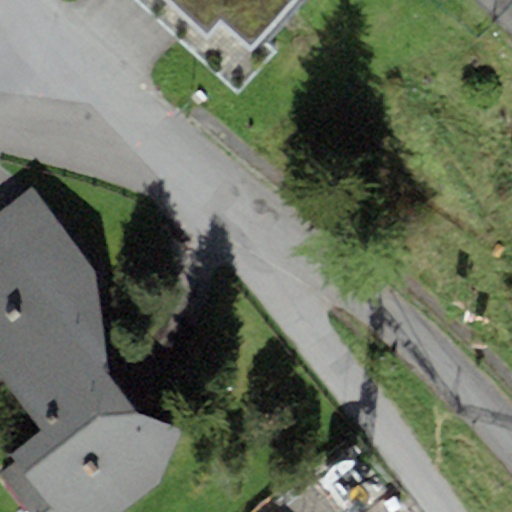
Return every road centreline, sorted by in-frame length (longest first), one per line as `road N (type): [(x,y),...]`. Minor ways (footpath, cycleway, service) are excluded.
road 1 (residential): [(137,143),(299,291),(457,511)]
road 2 (residential): [(12,0),(137,143)]
road 3 (residential): [(0,117),(137,143)]
